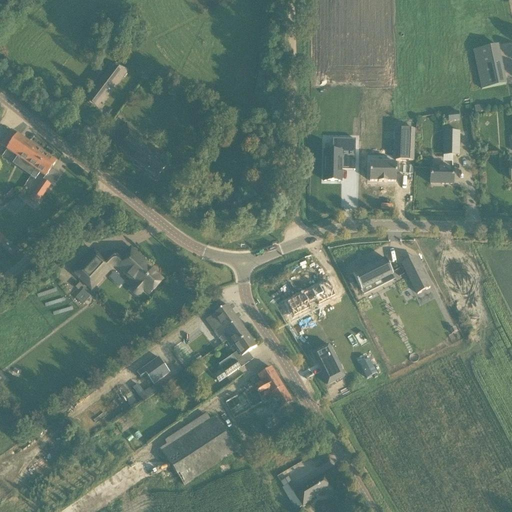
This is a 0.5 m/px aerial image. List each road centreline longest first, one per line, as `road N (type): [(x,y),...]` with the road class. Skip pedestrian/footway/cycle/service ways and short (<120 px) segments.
road 1 (tertiary): [(241,264),(183,241),(0,91)]
road 2 (unclassified): [(375,511),(248,304),(241,264)]
road 3 (tertiary): [(241,264),(353,227),(511,227)]
road 4 (track): [(296,243),(292,0)]
road 5 (track): [(113,184),(0,281)]
